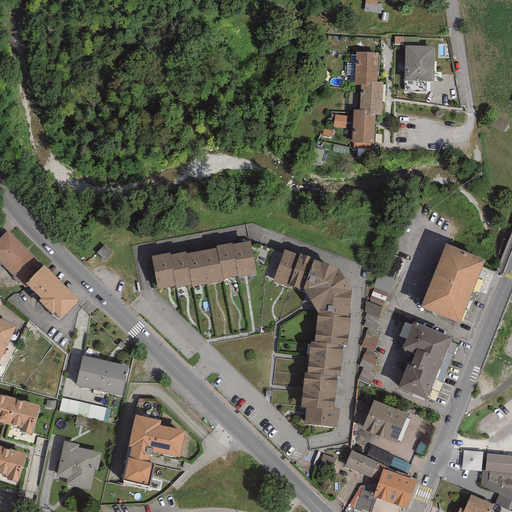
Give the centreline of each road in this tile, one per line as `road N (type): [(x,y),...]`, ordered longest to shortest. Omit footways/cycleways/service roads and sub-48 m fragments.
road 1 (secondary): [(0,187),(51,251),(319,511)]
road 2 (residential): [(415,511),(511,273)]
road 3 (residential): [(404,137),(459,136),(468,126),(453,0)]
road 4 (unknown): [(485,337),(414,309),(409,284),(428,217)]
